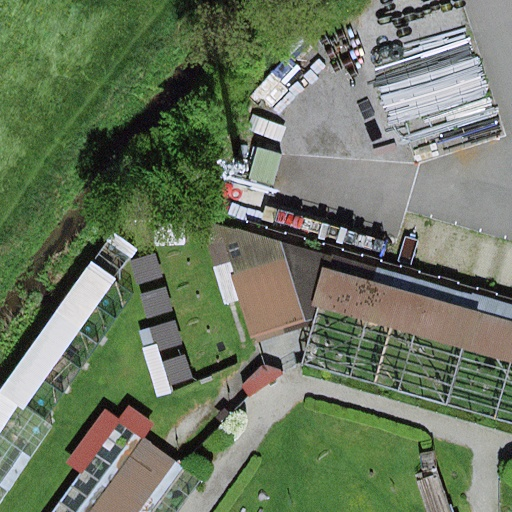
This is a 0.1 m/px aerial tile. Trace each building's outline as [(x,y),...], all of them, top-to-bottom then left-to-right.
[(394,130),(501,116),(492,55),(386,69),(394,130)] [(271,206),(406,231),(418,167),(283,141),(271,206)] [(280,243),(212,224),(206,247),(224,304),(239,300),(253,341),(306,324),(280,243)] [(511,309),(324,257),(310,308),(511,363),(511,309)] [(129,427),(66,511),(161,511),(191,472),(129,427)]
